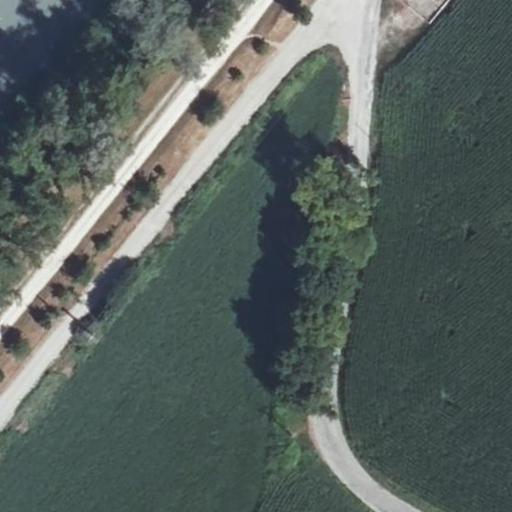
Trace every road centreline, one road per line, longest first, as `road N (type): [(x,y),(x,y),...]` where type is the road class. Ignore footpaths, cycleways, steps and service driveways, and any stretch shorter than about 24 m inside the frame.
road 1 (unclassified): [(395,511),(354,491),(327,450),(321,410),(357,208),(357,0)]
road 2 (track): [(0,416),(335,0)]
road 3 (track): [(0,309),(252,0)]
